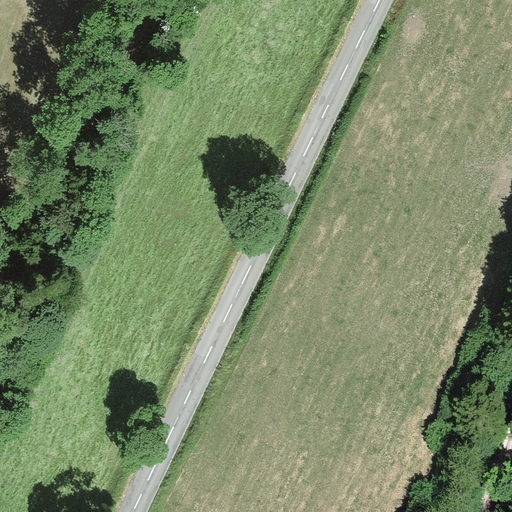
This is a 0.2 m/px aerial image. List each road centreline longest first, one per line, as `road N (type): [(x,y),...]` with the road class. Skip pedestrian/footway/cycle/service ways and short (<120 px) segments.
road 1 (tertiary): [(374,0),(133,511)]
road 2 (track): [(164,0),(68,170),(0,240)]
